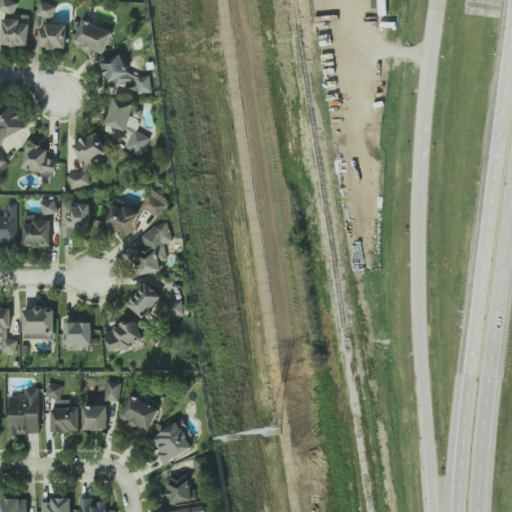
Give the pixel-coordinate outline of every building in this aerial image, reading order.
[(2,0),(0,5),(0,9),(15,15),(19,3),(12,0),(2,0)] [(37,15),(55,18),(57,5),(40,1),(37,15)] [(2,46),(29,46),(30,18),(3,17),(2,46)] [(76,42),(105,54),(114,32),(85,20),(76,42)] [(68,24),(42,23),(41,48),(67,49),(68,24)] [(155,90),(149,73),(131,79),(123,55),(103,62),(112,87),(136,79),(141,95),(155,90)] [(128,131),(136,105),(116,99),(108,124),(128,131)] [(0,114),(0,168),(3,168),(3,160),(1,160),(0,137),(0,133),(22,133),(21,106),(1,107),(2,115),(0,114)] [(145,154),(151,136),(131,130),(125,148),(145,154)] [(92,184),(87,162),(107,157),(101,135),(76,141),(83,171),(68,175),(72,189),(92,184)] [(24,171),(57,175),(59,160),(49,159),(50,148),(27,146),(24,171)] [(170,200),(154,190),(143,207),(159,218),(170,200)] [(41,201),(43,214),(58,213),(57,200),(41,201)] [(64,238),(76,237),(76,229),(91,229),(91,203),(63,203),(64,238)] [(140,212),(115,203),(106,226),(132,235),(140,212)] [(0,246),(18,246),(17,207),(3,207),(3,211),(0,211),(0,246)] [(25,215),(26,247),(53,246),(52,214),(25,215)] [(142,276),(163,270),(161,263),(169,260),(164,243),(173,240),(169,224),(142,231),(146,249),(136,252),(142,276)] [(163,297),(147,283),(128,303),(144,318),(163,297)] [(167,300),(167,315),(184,314),(183,299),(167,300)] [(0,308),(0,332),(1,333),(0,352),(18,353),(18,339),(12,339),(14,309),(0,308)] [(105,332),(112,352),(143,341),(136,320),(105,332)] [(66,323),(66,345),(93,345),(93,322),(66,323)] [(123,382),(108,381),(106,400),(121,401),(123,382)] [(53,431),(80,432),(81,407),(71,407),(72,400),(63,400),(63,385),(48,384),(48,398),(54,398),(53,431)] [(11,396),(11,434),(41,434),(41,388),(26,388),(26,396),(11,396)] [(151,431),(161,407),(131,395),(122,419),(151,431)] [(84,429),(108,430),(109,406),(85,405),(84,429)] [(166,464),(194,448),(179,422),(151,438),(166,464)] [(195,457),(195,475),(209,475),(209,457),(195,457)] [(191,473),(168,477),(173,504),(196,499),(191,473)] [(0,511),(27,511),(28,499),(1,498),(0,511)] [(72,511),(72,499),(43,500),(42,511),(72,511)] [(107,511),(108,500),(81,500),(80,511),(107,511)]
